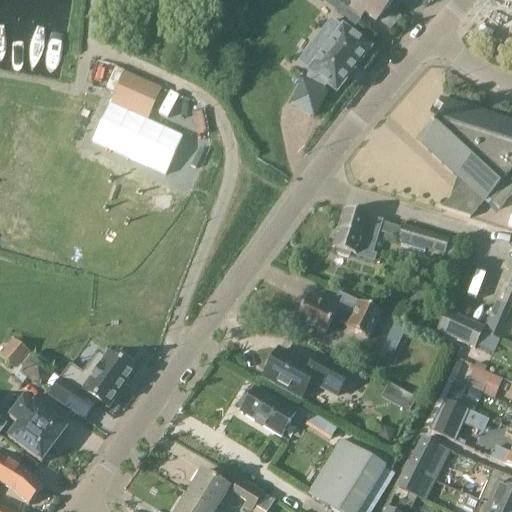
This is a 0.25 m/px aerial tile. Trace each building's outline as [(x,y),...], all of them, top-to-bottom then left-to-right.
[(349,0),(376,23),(388,34),(402,18),(395,11),(403,3),(399,0),(349,0)] [(339,4),(334,10),(350,22),(345,29),(343,28),(342,29),(332,22),(321,36),(330,44),(309,71),(314,76),(306,85),(305,84),(303,85),(292,104),(293,107),(312,117),(315,116),(325,98),(324,95),(321,93),(327,85),(337,93),(371,50),(350,34),(358,24),(346,14),(349,12),(339,4)] [(114,95),(151,112),(160,93),(123,76),(114,95)] [(499,211),(511,196),(511,122),(440,100),(433,123),(416,141),(464,185),(441,209),(470,219),(488,200),(499,211)] [(344,212),(333,249),(374,262),(376,257),(372,255),(382,224),(344,212)] [(402,227),(397,243),(444,257),(449,241),(402,227)] [(511,292),(508,291),(502,304),(511,307),(511,292)] [(353,316),(345,313),(325,303),(324,306),(307,298),(295,322),(325,336),(333,320),(348,327),(347,329),(369,340),(382,313),(359,303),(353,316)] [(511,308),(511,307),(502,304),(497,302),(485,331),(484,334),(499,340),(511,308)] [(477,350),(477,349),(484,334),(485,331),(446,314),(438,333),(477,350)] [(390,325),(381,343),(395,349),(403,332),(390,325)] [(0,356),(0,357),(16,371),(30,353),(14,340),(0,356)] [(314,384),(337,397),(350,374),(317,356),(310,368),(279,351),(277,356),(272,356),(268,363),(270,367),(264,378),(301,398),(308,385),(314,384)] [(130,363),(118,355),(115,359),(108,354),(90,380),(70,366),(50,396),(85,421),(98,402),(108,409),(125,385),(128,387),(136,376),(133,374),(134,372),(127,367),(130,363)] [(54,368),(34,355),(21,374),(41,387),(54,368)] [(466,389),(483,396),(494,401),(499,390),(487,385),(486,388),(470,381),(466,389)] [(483,396),(466,389),(458,407),(458,408),(474,416),(475,414),(483,396)] [(247,401),(244,399),(239,407),(242,409),(240,413),(282,438),(291,422),(299,428),(308,414),(298,408),(295,413),(281,404),(280,406),(254,390),(247,401)] [(9,418),(18,425),(8,439),(41,464),(67,430),(33,405),(32,407),(23,400),(21,403),(14,399),(5,411),(11,416),(9,418)] [(468,413),(458,408),(457,408),(445,403),(444,402),(429,432),(433,434),(455,443),(468,413)] [(324,434),(331,438),(336,430),(329,426),(324,434)] [(394,433),(384,428),(379,437),(389,442),(394,433)] [(342,440),(308,494),(336,511),(356,511),(385,467),(342,440)] [(421,440),(407,470),(423,478),(437,448),(421,440)] [(504,451),(499,463),(511,468),(511,450),(510,454),(504,451)] [(0,483),(15,492),(29,505),(43,489),(29,475),(0,456),(0,483)] [(407,470),(397,490),(409,495),(413,497),(418,499),(426,503),(435,483),(423,478),(407,470)] [(480,501),(479,502),(502,511),(511,511),(511,479),(493,471),(480,501)] [(201,472),(187,494),(215,511),(229,490),(201,472)] [(269,511),(275,503),(240,481),(231,496),(245,505),(243,509),(247,511),(269,511)] [(215,511),(187,494),(176,511),(215,511)] [(409,495),(404,506),(413,510),(418,499),(413,497),(409,495)] [(502,511),(479,502),(467,497),(462,508),(471,511),(502,511)]
